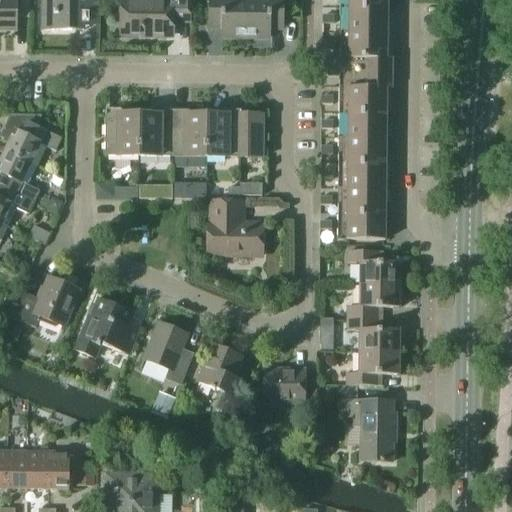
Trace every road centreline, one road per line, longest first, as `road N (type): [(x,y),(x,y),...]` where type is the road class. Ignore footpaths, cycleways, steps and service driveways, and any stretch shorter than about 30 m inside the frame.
road 1 (residential): [(83,73),(282,75),(281,176),(300,195),(300,312),(272,328),(82,251)]
road 2 (residential): [(409,12),(407,211),(430,241),(470,245)]
road 3 (secondary): [(466,511),(470,245)]
road 4 (secondary): [(470,245),(484,0)]
road 5 (residential): [(82,251),(83,73)]
